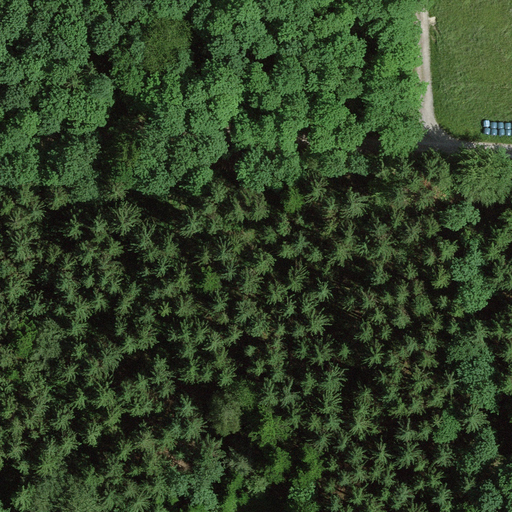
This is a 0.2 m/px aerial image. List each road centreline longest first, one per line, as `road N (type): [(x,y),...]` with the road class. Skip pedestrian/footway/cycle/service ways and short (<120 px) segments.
road 1 (track): [(511,150),(0,131)]
road 2 (track): [(428,0),(430,143)]
